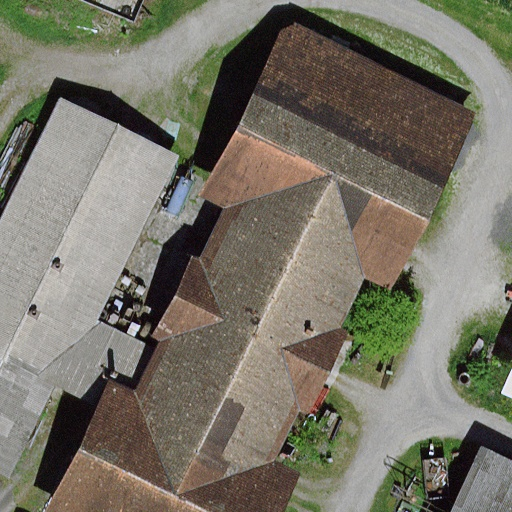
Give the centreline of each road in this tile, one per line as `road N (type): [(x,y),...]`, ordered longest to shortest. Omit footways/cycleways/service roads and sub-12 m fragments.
road 1 (track): [(358,0),(435,29),(480,66),(500,108),(497,161),(427,351),(355,511)]
road 2 (track): [(0,47),(92,73),(136,71),(281,0)]
